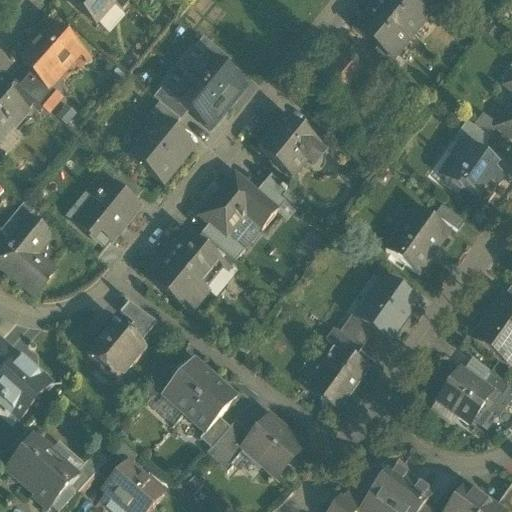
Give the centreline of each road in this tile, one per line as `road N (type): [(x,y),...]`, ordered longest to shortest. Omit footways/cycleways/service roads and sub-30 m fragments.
road 1 (residential): [(349,0),(113,285),(66,315),(8,310),(0,302)]
road 2 (residential): [(374,419),(511,229)]
road 3 (residential): [(374,419),(427,458),(484,465),(511,448)]
